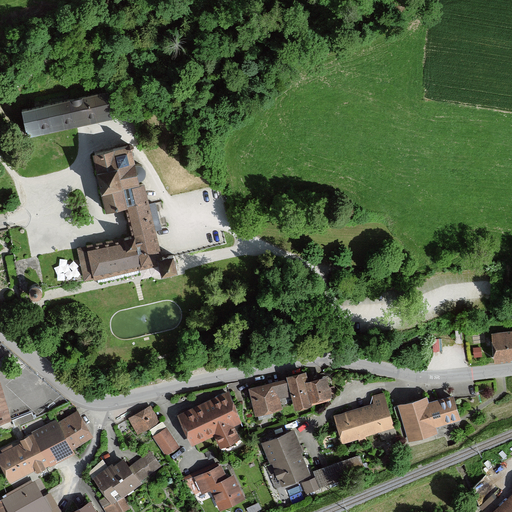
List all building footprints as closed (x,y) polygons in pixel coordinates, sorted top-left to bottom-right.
[(71,93),(34,101),(35,107),(22,109),(26,129),(27,129),(29,136),(112,117),(111,111),(112,111),(108,91),(73,98),(71,93)] [(102,191),(107,211),(126,206),(133,236),(87,245),(95,277),(97,276),(99,284),(140,274),(138,267),(158,262),(161,274),(179,271),(175,254),(161,258),(154,229),(160,227),(157,215),(154,203),(148,204),(143,184),(140,185),(138,180),(140,180),(143,178),(145,175),(145,171),(144,167),(141,165),(138,164),(135,164),(130,145),(95,153),(98,169),(96,170),(96,172),(98,172),(101,189),(100,189),(100,191),(102,191)] [(30,286),(29,288),(29,291),(29,293),(30,295),(31,296),(33,297),(36,298),(38,297),(40,296),(41,294),(42,292),(42,290),(42,288),(40,286),(38,285),(36,284),(34,284),(32,285),(30,286)] [(511,335),(496,337),(498,358),(511,355),(511,335)] [(422,347),(414,349),(417,360),(425,358),(422,347)] [(303,373),(289,377),(290,382),(266,388),(265,385),(252,388),(257,412),(279,407),(277,397),(293,393),(296,406),(310,403),(303,373)] [(324,378),(308,383),(312,399),(331,394),(329,388),(327,388),(324,378)] [(384,393),(372,396),(376,408),(356,414),(355,411),(349,413),(349,411),(337,415),(344,438),(393,422),(384,393)] [(239,416),(231,395),(182,418),(192,438),(214,428),(221,443),(237,436),(229,421),(239,416)] [(427,405),(425,397),(394,406),(399,423),(406,422),(411,439),(435,432),(433,425),(459,417),(453,397),(427,405)] [(154,415),(149,406),(131,417),(139,432),(158,422),(157,420),(158,419),(156,415),(154,415)] [(34,418),(31,413),(13,420),(15,425),(34,418)] [(71,445),(89,434),(78,415),(60,425),(14,449),(12,445),(2,450),(4,455),(1,457),(11,477),(71,445)] [(167,427),(163,421),(149,430),(154,436),(167,454),(179,446),(166,428),(167,427)] [(301,451),(292,430),(264,442),(273,463),(275,462),(278,468),(276,471),(278,476),(281,476),(284,483),(307,473),(298,452),(301,451)] [(151,453),(132,466),(141,478),(159,465),(151,453)] [(364,469),(360,457),(312,472),(314,479),(317,478),(320,485),(364,469)] [(114,468),(112,465),(103,472),(105,474),(98,479),(109,494),(100,500),(107,511),(119,511),(127,508),(120,495),(123,493),(122,492),(138,481),(124,461),(114,468)] [(226,480),(219,467),(185,483),(194,495),(212,487),(221,507),(242,497),(232,477),(226,480)] [(314,479),(304,484),(307,490),(320,485),(317,478),(314,479)] [(42,511),(48,509),(36,487),(6,504),(10,511),(28,511),(29,511),(42,511)] [(93,511),(89,503),(73,511),(93,511)] [(511,511),(511,503),(502,511),(511,511)]
